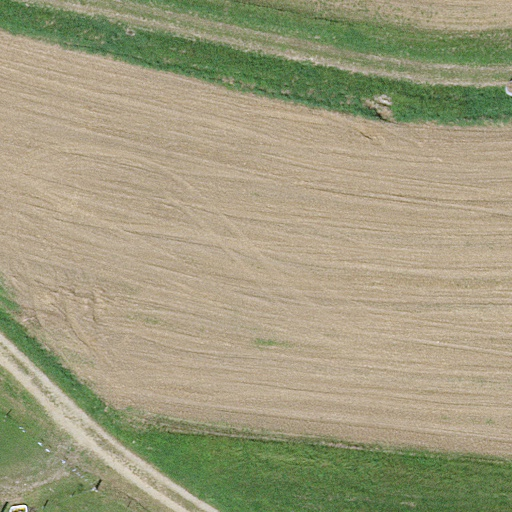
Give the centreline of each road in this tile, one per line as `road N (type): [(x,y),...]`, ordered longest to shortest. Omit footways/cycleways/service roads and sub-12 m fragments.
road 1 (track): [(511,81),(334,69),(28,0)]
road 2 (track): [(181,511),(119,478),(0,367)]
